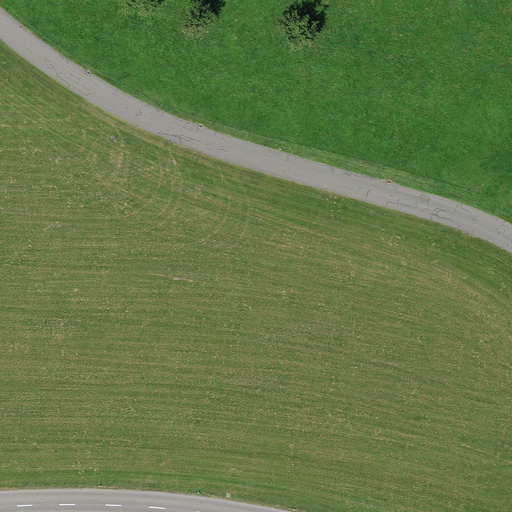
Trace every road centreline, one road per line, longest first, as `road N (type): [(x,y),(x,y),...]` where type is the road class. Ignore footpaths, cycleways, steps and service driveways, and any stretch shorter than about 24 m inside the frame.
road 1 (unclassified): [(0,17),(92,86),(193,133),(511,235)]
road 2 (tertiary): [(0,507),(180,511)]
